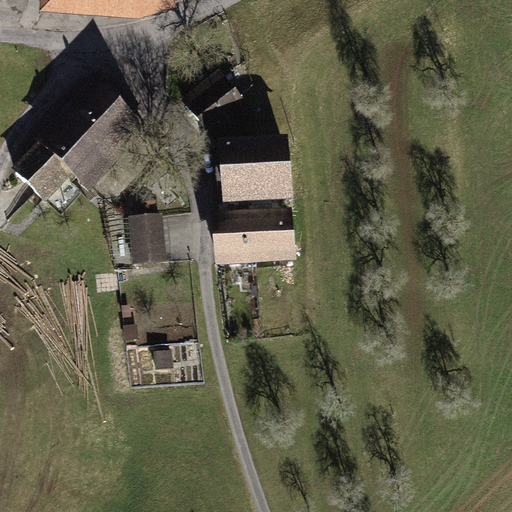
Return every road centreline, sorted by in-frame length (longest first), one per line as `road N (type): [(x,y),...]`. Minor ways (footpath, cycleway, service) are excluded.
road 1 (unclassified): [(138,44),(157,109),(202,189),(206,283),(264,511)]
road 2 (track): [(0,176),(16,137),(104,45)]
road 3 (unclassified): [(138,44),(0,37)]
